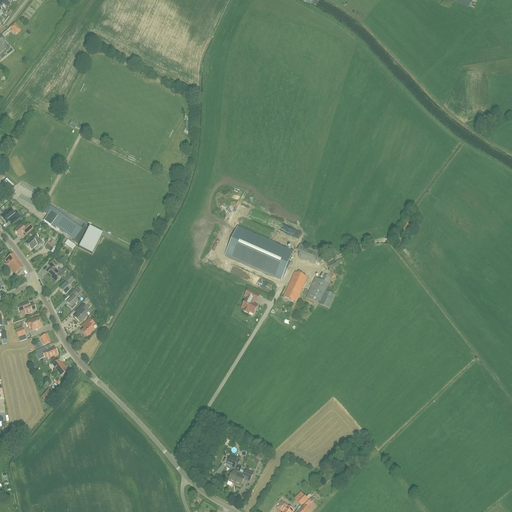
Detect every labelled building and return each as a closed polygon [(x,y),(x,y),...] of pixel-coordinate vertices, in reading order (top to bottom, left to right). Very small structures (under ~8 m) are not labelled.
[(16,35),(21,31),(15,24),(10,28),(16,35)] [(0,58),(1,60),(6,56),(4,55),(7,53),(6,52),(10,49),(5,44),(4,44),(4,41),(3,39),(0,38),(0,58)] [(0,136),(0,145),(1,147),(8,140),(5,137),(2,139),(0,136)] [(13,186),(9,181),(5,184),(7,186),(5,188),(7,191),(13,186)] [(44,212),(48,215),(44,221),(50,226),(55,229),(57,226),(80,244),(78,248),(92,255),(102,234),(89,227),(89,228),(84,225),(80,232),(61,218),(62,218),(58,215),(58,216),(54,213),(55,212),(48,207),(44,212)] [(10,209),(0,216),(6,223),(8,221),(11,224),(20,217),(15,211),(13,213),(10,209)] [(18,236),(22,233),(25,236),(33,230),(28,224),(23,228),(21,225),(16,229),(17,229),(14,231),(18,236)] [(238,228),(226,255),(281,280),(282,278),(284,278),(291,264),(289,263),(294,253),(238,228)] [(31,251),(37,245),(38,246),(42,242),(38,238),(38,239),(35,235),(28,241),(29,241),(26,244),(30,249),(31,251)] [(48,242),(45,245),(44,247),(51,252),(53,253),(56,248),(54,247),(57,243),(52,240),(49,244),(48,242)] [(66,240),(63,244),(72,250),(75,245),(66,240)] [(297,252),(299,253),(298,257),(314,264),(318,252),(300,245),(297,252)] [(15,274),(23,268),(13,254),(4,261),(6,263),(5,264),(8,267),(9,267),(15,274)] [(59,268),(56,271),(54,269),(57,266),(53,261),(49,266),(52,269),(48,273),(53,278),(52,279),(56,282),(61,276),(64,273),(59,268)] [(329,270),(338,266),(336,261),(328,265),(329,270)] [(295,273),(284,297),(296,303),(307,278),(295,273)] [(328,308),(334,295),(325,291),(331,278),(325,275),(322,281),(315,278),(306,298),(328,308)] [(74,280),(69,276),(65,280),(67,282),(66,284),(65,284),(60,290),(65,295),(71,289),(68,286),(69,284),(69,285),(74,280)] [(257,306),(254,304),(256,301),(256,302),(259,296),(248,290),(245,296),(247,297),(246,300),(242,308),(244,309),(243,310),(244,311),(247,313),(248,313),(250,310),(253,312),(253,313),(253,314),(257,306)] [(71,298),(66,303),(69,305),(68,306),(72,310),(76,305),(75,304),(77,302),(74,299),(78,296),(74,291),(69,296),(71,298)] [(33,304),(29,306),(28,303),(17,307),(19,313),(24,311),(26,315),(36,311),(33,304)] [(88,310),(83,305),(75,312),(77,315),(74,318),(79,323),(86,317),(84,314),(88,310)] [(34,319),(26,323),(28,329),(31,328),(32,331),(42,327),(40,323),(41,322),(40,320),(40,319),(39,320),(38,319),(34,320),(34,319)] [(81,327),(84,329),(81,332),(87,338),(94,331),(90,328),(94,324),(89,319),(84,324),(84,323),(81,327)] [(18,339),(26,336),(22,327),(14,330),(18,339)] [(41,337),(45,344),(50,342),(46,335),(41,337)] [(40,349),(42,353),(44,358),(47,356),(48,359),(57,355),(54,348),(51,349),(46,351),(45,347),(40,349)] [(58,361),(52,365),(61,376),(67,371),(62,363),(60,364),(58,361)] [(56,394),(49,388),(41,398),(47,404),(56,394)] [(0,427),(1,435),(8,434),(6,423),(2,423),(2,418),(0,418),(0,419),(0,427)] [(234,484),(239,473),(234,471),(236,468),(234,467),(237,461),(230,458),(227,464),(232,467),(229,473),(231,474),(228,481),(227,484),(227,485),(230,486),(231,486),(232,483),(234,484)] [(234,484),(240,487),(244,479),(249,482),(250,481),(253,474),(246,470),(246,471),(241,469),(239,473),(234,484)] [(301,506),(308,500),(303,494),(296,501),(301,506)] [(307,511),(309,510),(307,508),(311,503),(309,501),(305,506),(304,505),(298,511),(297,510),(295,511),(307,511)] [(292,511),(293,511),(287,506),(287,507),(282,502),(277,508),(282,511),(292,511)]
